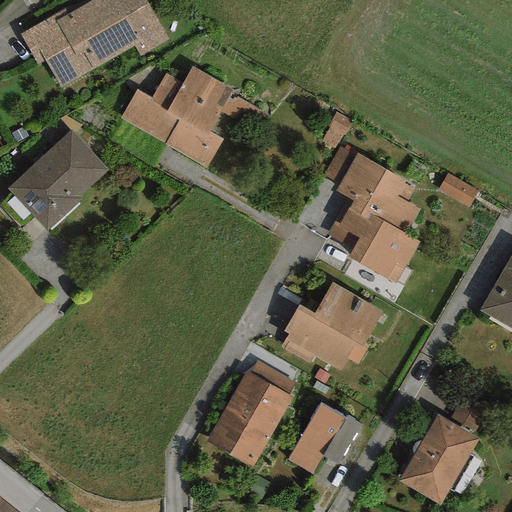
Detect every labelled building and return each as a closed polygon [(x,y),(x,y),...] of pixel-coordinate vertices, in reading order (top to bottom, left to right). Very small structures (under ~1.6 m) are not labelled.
[(64,9),(19,34),(37,65),(44,61),(60,88),(133,46),(139,56),(168,39),(144,0),(118,0),(117,1),(116,0),(92,0),(67,14),(64,9)] [(136,90),(120,118),(206,168),(222,139),(209,132),(220,112),(248,129),(258,110),(231,94),(233,90),(192,66),(181,84),(165,74),(150,98),(136,90)] [(351,121),(335,113),(326,128),(328,128),(319,144),(331,151),(341,133),(344,134),(351,121)] [(70,130),(7,189),(46,231),(81,199),(78,197),(107,170),(70,130)] [(355,155),(339,147),(323,175),(339,184),(355,155)] [(334,221),(326,235),(341,243),(347,232),(358,239),(348,257),(394,284),(419,242),(404,233),(419,209),(405,202),(412,189),(404,184),(405,182),(356,153),(355,155),(339,184),(335,191),(352,201),(339,224),(334,221)] [(471,204),(480,187),(447,171),(439,188),(471,204)] [(511,253),(479,311),(511,330),(511,253)] [(298,305),(283,331),(287,334),(280,347),(309,363),(312,356),(339,371),(346,359),(356,365),(366,348),(362,346),(382,311),(331,283),(313,314),(298,305)] [(205,441),(251,468),(292,398),(288,395),(295,383),(257,361),(249,373),(245,371),(205,441)] [(457,417),(478,424),(484,404),(463,397),(457,417)] [(319,405),(287,460),(311,474),(322,456),(336,464),(360,425),(345,415),(343,418),(319,405)] [(440,506),(478,440),(436,414),(421,441),(419,441),(416,442),(414,444),(412,446),(411,448),(412,451),(412,452),(413,455),(398,481),(440,506)] [(0,511),(16,511),(0,497),(0,511)]
